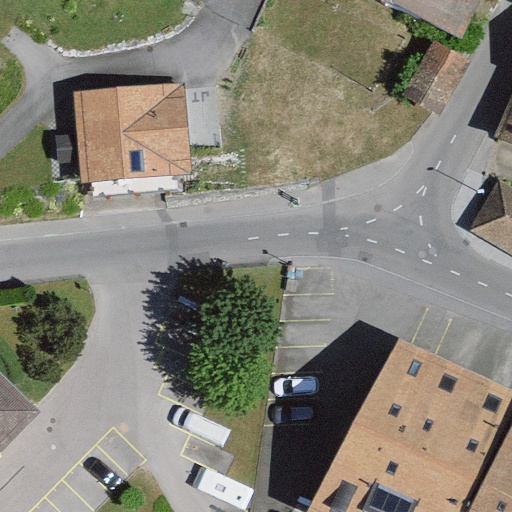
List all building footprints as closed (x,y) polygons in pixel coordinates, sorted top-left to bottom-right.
[(467,0),(336,0),(440,56),(467,0)] [(193,175),(187,88),(76,95),(84,185),(193,175)] [(511,95),(490,141),(511,153),(511,95)] [(511,188),(494,180),(469,232),(511,252),(511,188)] [(456,511),(502,409),(386,350),(308,511),(456,511)] [(511,511),(511,415),(502,409),(456,511),(511,511)] [(0,424),(0,449),(13,437),(0,424)]
